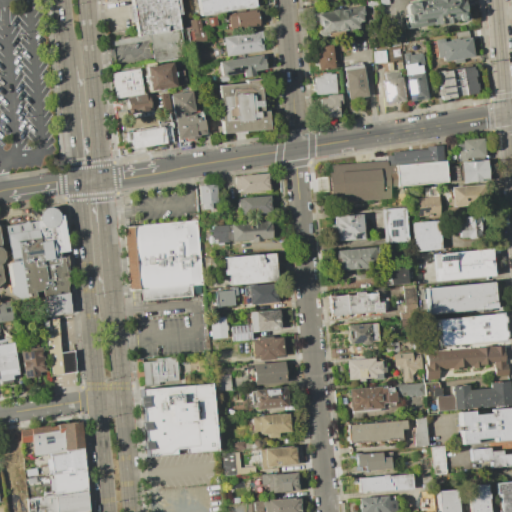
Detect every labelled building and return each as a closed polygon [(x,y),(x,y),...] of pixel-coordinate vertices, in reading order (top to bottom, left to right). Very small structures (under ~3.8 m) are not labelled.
[(133,0),(179,0),(182,15),(178,16),(180,29),(139,36),(137,23),(133,23),(130,6),(134,5),(133,0)] [(198,0),(256,0),(258,7),(201,16),(198,0)] [(402,27),(400,16),(406,15),(403,12),(402,7),(404,5),(404,1),(410,0),(457,0),(459,11),(462,12),(463,15),(462,19),(459,21),(456,20),(454,18),(449,19),(450,22),(442,23),(442,20),(437,21),(438,23),(432,24),(432,22),(402,27)] [(327,11),(328,10),(332,9),(335,10),(358,6),(359,14),(357,14),(358,21),(353,21),(354,28),(322,33),(320,36),(318,36),(316,36),(315,34),(314,32),(315,29),(313,14),(327,11)] [(259,11),(229,15),(231,31),(261,27),(259,11)] [(210,18),(220,17),(221,25),(211,27),(210,18)] [(187,21),(200,19),(202,31),(207,31),(209,40),(191,43),(187,21)] [(156,60),(152,35),(183,30),(187,58),(174,60),(173,57),(156,60)] [(224,39),(262,32),(264,41),(263,42),(264,51),(228,57),(224,39)] [(443,38),(443,41),(467,37),(470,56),(440,61),(439,57),(436,57),(435,51),(429,52),(427,41),(443,38)] [(319,50),(319,45),(329,44),(331,69),(315,70),(313,51),(319,50)] [(382,51),(383,62),(371,62),(371,51),(382,51)] [(408,52),(408,55),(420,53),(422,65),(419,66),(425,98),(407,101),(399,54),(408,52)] [(221,62),(265,55),(267,70),(256,72),(257,76),(245,78),(244,74),(223,77),(221,62)] [(150,67),(175,62),(179,86),(154,91),(150,67)] [(360,64),(366,96),(346,99),(341,67),(360,64)] [(118,97),(114,72),(140,67),(144,93),(118,97)] [(437,75),(437,71),(472,67),(475,76),(474,76),(475,83),(476,83),(477,92),(441,100),(440,96),(439,96),(438,89),(439,89),(438,82),(437,82),(436,76),(437,75)] [(382,79),(381,73),(396,71),(397,77),(398,77),(402,100),(383,103),(380,79),(382,79)] [(311,84),(311,78),(316,77),(316,75),(318,75),(318,73),(326,72),(326,74),(331,73),(333,93),(312,95),(311,90),(308,90),(308,84),(311,84)] [(223,134),(219,86),(246,83),(246,80),(261,79),(264,111),(268,111),(270,130),(223,134)] [(170,95),(191,91),(195,113),(201,112),(201,114),(202,114),(206,135),(197,136),(198,139),(188,141),(188,145),(178,147),(173,117),(170,95)] [(130,111),(128,97),(153,93),(155,110),(132,114),(132,111),(130,111)] [(116,114),(119,131),(174,122),(169,94),(156,96),(158,110),(155,110),(132,114),(132,111),(130,111),(116,114)] [(322,98),(322,95),(336,94),(337,103),(334,103),(335,116),(319,117),(319,111),(316,111),(315,98),(322,98)] [(125,133),(171,125),(173,141),(132,149),(131,142),(126,142),(125,133)] [(460,140),(481,138),(482,156),(462,158),(460,140)] [(331,203),(330,194),(329,194),(327,173),(328,173),(328,165),(384,160),(383,156),(390,155),(390,151),(425,149),(425,147),(440,145),(441,160),(443,160),(445,182),(395,186),(395,190),(386,190),(387,198),(331,203)] [(459,162),(485,159),(487,180),(461,183),(459,162)] [(241,188),(236,188),(235,176),(240,176),(240,175),(268,173),(270,189),(241,191),(241,188)] [(212,202),(213,208),(202,208),(202,203),(199,203),(198,185),(215,184),(216,202),(212,202)] [(449,187),(483,185),(484,210),(461,211),(461,205),(450,206),(449,187)] [(242,197),(271,195),(272,211),(243,213),(242,197)] [(414,197),(437,196),(438,215),(415,216),(414,197)] [(6,225),(39,219),(39,218),(39,214),(41,211),(44,209),(47,207),(51,207),(54,208),(57,210),(59,213),(60,216),(66,251),(62,252),(62,257),(66,256),(69,292),(44,297),(44,291),(39,292),(40,297),(20,301),(11,294),(7,266),(10,266),(9,261),(12,260),(6,225)] [(379,209),(403,207),(406,241),(382,243),(379,209)] [(334,217),(360,215),(361,222),(368,222),(368,232),(362,233),(362,239),(335,241),(334,217)] [(463,217),(478,216),(479,238),(459,238),(456,232),(449,234),(449,218),(463,217)] [(191,294),(140,299),(139,288),(129,289),(124,225),(136,224),(184,220),(196,219),(202,283),(191,284),(191,294)] [(272,221),(273,239),(233,242),(232,232),(213,233),(213,225),(232,224),(232,223),(272,221)] [(412,223),(437,221),(440,249),(414,252),(412,223)] [(335,252),(373,248),(373,256),(367,257),(368,268),(337,271),(335,252)] [(431,254),(490,249),(492,277),(434,280),(431,254)] [(229,270),(228,256),(230,256),(230,255),(275,252),(277,282),(233,285),(232,275),(227,276),(227,270),(229,270)] [(386,272),(386,268),(403,266),(405,283),(387,285),(386,279),(383,279),(382,273),(386,272)] [(423,288),(491,282),(494,308),(426,314),(423,288)] [(251,288),(251,286),(278,285),(279,303),(252,305),(251,296),(246,296),(246,289),(251,288)] [(238,288),(238,296),(235,296),(236,306),(218,307),(217,291),(234,290),(234,288),(238,288)] [(403,312),(414,312),(414,288),(402,288),(403,312)] [(69,292),(71,312),(48,316),(44,297),(69,292)] [(328,297),(353,295),(354,293),(363,292),(363,295),(374,294),(376,303),(381,303),(381,314),(328,318),(328,297)] [(0,322),(0,302),(11,301),(14,320),(0,322)] [(281,310),(283,331),(254,333),(253,312),(281,310)] [(436,320),(500,314),(500,317),(502,318),(502,324),(500,326),(501,331),(504,333),(503,339),(500,343),(434,348),(431,323),(434,323),(436,320)] [(228,317),(229,338),(214,339),(213,319),(228,317)] [(62,375),(60,354),(57,319),(41,321),(50,377),(62,375)] [(345,325),(375,323),(376,342),(369,342),(367,345),(361,345),(359,343),(346,344),(345,325)] [(233,327),(254,326),(255,340),(234,341),(233,327)] [(254,341),(260,340),(260,338),(275,336),(275,339),(284,338),(286,355),(276,356),(277,359),(262,360),(262,357),(256,358),(254,341)] [(383,342),(397,342),(397,351),(383,352),(383,342)] [(0,344),(12,343),(17,377),(11,378),(12,382),(0,383),(0,344)] [(425,352),(502,347),(507,375),(493,376),(490,365),(438,370),(438,380),(424,381),(425,352)] [(40,348),(44,372),(38,373),(38,377),(23,379),(19,351),(40,348)] [(60,354),(69,352),(73,352),(75,372),(70,373),(62,375),(60,354)] [(393,355),(412,353),(412,357),(419,356),(421,370),(414,371),(411,375),(412,381),(402,382),(401,369),(397,367),(397,365),(393,365),(393,355)] [(158,359),(179,357),(180,383),(146,386),(144,362),(158,361),(158,359)] [(346,361),(372,359),(374,362),(379,362),(380,368),(384,368),(384,375),(380,375),(380,380),(373,380),(373,378),(347,380),(346,361)] [(249,367),(256,366),(256,364),(285,362),(287,383),(257,385),(257,375),(250,376),(249,367)] [(229,390),(228,375),(214,376),(215,391),(229,390)] [(466,384),(466,389),(488,387),(488,382),(507,381),(509,405),(434,411),(433,396),(451,395),(450,385),(466,384)] [(142,390),(213,385),(218,452),(147,457),(142,390)] [(347,390),(385,386),(385,388),(392,388),(393,392),(396,392),(396,403),(393,403),(393,406),(387,406),(384,407),(349,411),(347,390)] [(252,392),(258,392),(258,390),(289,388),(290,408),(259,410),(259,405),(253,406),(252,392)] [(456,413),(471,412),(472,416),(491,413),(490,410),(509,408),(511,411),(511,415),(510,416),(511,431),(511,440),(510,441),(493,441),(492,437),(474,439),(474,443),(459,444),(458,431),(463,431),(463,426),(457,426),(456,413)] [(254,418),(261,417),(261,416),(292,414),(293,432),(262,434),(262,431),(255,432),(254,418)] [(414,418),(423,417),(426,446),(414,447),(413,434),(414,434),(413,428),(415,427),(414,418)] [(346,425),(405,420),(406,430),(400,430),(401,441),(347,444),(346,425)] [(20,444),(19,431),(79,421),(81,449),(49,454),(33,457),(31,443),(20,444)] [(235,443),(246,442),(247,450),(236,451),(235,443)] [(273,468),(273,470),(263,470),(262,450),(268,450),(268,449),(299,446),(300,465),(273,468)] [(441,446),(444,473),(430,475),(428,447),(441,446)] [(487,448),(487,451),(500,450),(500,454),(509,454),(510,465),(488,467),(488,462),(477,463),(477,460),(468,461),(467,450),(487,448)] [(49,454),(81,449),(83,470),(52,475),(51,471),(47,471),(45,459),(50,459),(49,454)] [(355,455),(380,452),(381,458),(389,458),(390,468),(359,471),(359,467),(355,467),(355,455)] [(223,476),(221,454),(239,453),(240,468),(255,467),(256,474),(223,476)] [(52,475),(83,470),(85,490),(54,495),(40,497),(40,492),(48,491),(47,478),(52,477),(52,475)] [(263,475),(273,474),(273,475),(300,473),(302,491),(271,494),(270,486),(264,486),(263,475)] [(357,479),(410,474),(411,489),(358,493),(357,479)] [(495,483),(511,482),(511,511),(500,511),(499,495),(496,495),(495,483)] [(467,511),(466,487),(485,486),(486,511),(467,511)] [(54,495),(85,490),(86,511),(26,511),(25,499),(40,497),(54,495)] [(437,511),(436,492),(454,490),(456,511),(437,511)] [(358,511),(357,498),(386,496),(386,501),(394,501),(395,511),(358,511)] [(303,511),(303,498),(265,501),(265,511),(303,511)] [(262,501),(262,511),(252,511),(252,502),(262,501)]
